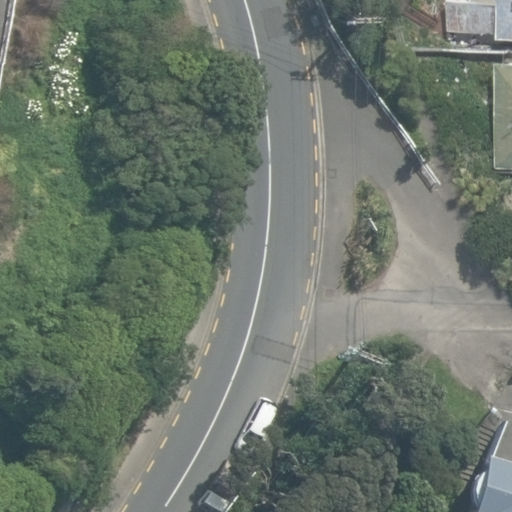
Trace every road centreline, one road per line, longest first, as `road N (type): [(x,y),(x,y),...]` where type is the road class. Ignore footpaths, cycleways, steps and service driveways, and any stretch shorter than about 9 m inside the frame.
road 1 (residential): [(257,26),(397,165),(428,239),(441,309)]
road 2 (tertiary): [(257,298),(272,120),(257,26)]
road 3 (tertiary): [(157,511),(184,473),(257,298)]
road 4 (residential): [(441,309),(392,313),(257,298)]
